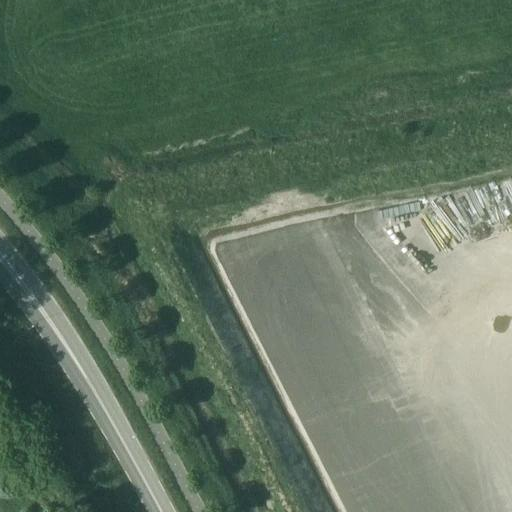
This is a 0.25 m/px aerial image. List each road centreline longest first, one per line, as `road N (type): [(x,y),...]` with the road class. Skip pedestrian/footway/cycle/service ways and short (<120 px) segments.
road 1 (secondary): [(85,377),(33,283),(0,242)]
road 2 (secondary): [(164,511),(85,377)]
road 3 (secondary): [(0,273),(85,377)]
